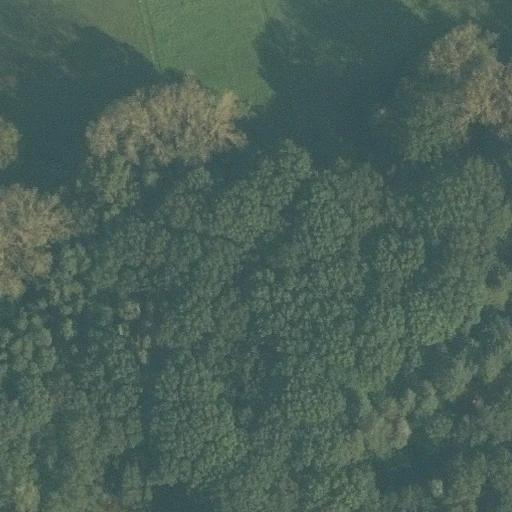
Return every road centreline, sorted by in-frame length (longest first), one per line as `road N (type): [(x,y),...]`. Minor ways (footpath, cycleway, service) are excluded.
road 1 (track): [(177,317),(296,433),(357,511)]
road 2 (track): [(177,317),(0,493)]
road 3 (track): [(0,188),(177,317)]
